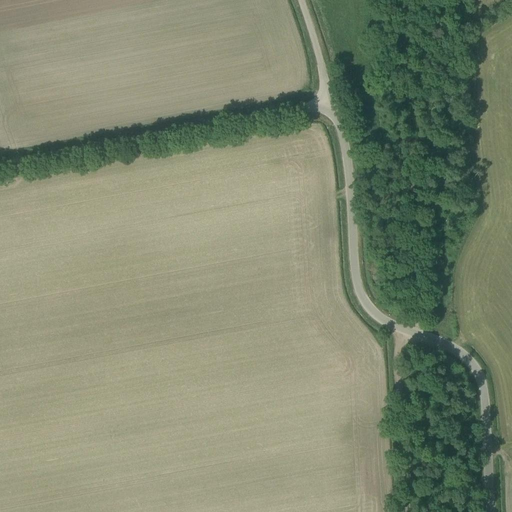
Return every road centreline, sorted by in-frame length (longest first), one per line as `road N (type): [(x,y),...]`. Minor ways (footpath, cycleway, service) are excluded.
road 1 (unclassified): [(490,511),(481,382),(463,357),(391,327),(362,302),(344,148),(324,110)]
road 2 (unclassified): [(0,166),(324,110)]
